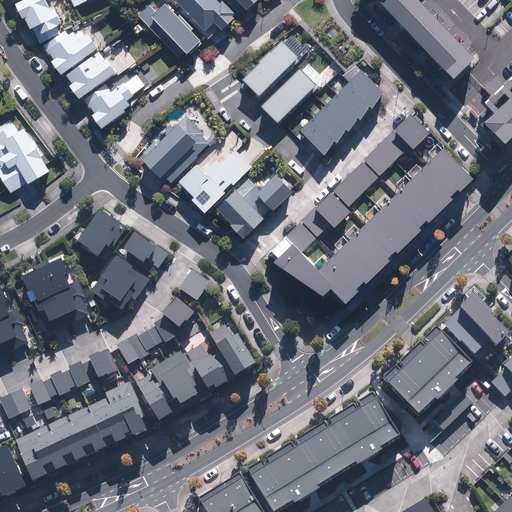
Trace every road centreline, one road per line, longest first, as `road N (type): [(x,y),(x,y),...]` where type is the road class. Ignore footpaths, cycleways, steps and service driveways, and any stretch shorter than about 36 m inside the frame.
road 1 (residential): [(196,241),(136,322),(0,384)]
road 2 (tertiary): [(475,251),(316,395)]
road 3 (tertiary): [(300,372),(459,234)]
road 4 (tertiary): [(316,395),(163,487)]
road 5 (tertiary): [(153,463),(300,372)]
road 6 (residential): [(101,171),(0,33)]
road 7 (residential): [(214,69),(254,124),(322,183)]
road 8 (residential): [(101,171),(149,110),(214,69)]
road 9 (residential): [(421,89),(322,183)]
road 10 (residential): [(421,89),(510,183)]
road 11 (residential): [(0,244),(78,196),(101,171)]
road 12 (residential): [(300,372),(230,268)]
road 13 (residential): [(322,183),(230,268)]
road 14 (residential): [(341,0),(421,89)]
